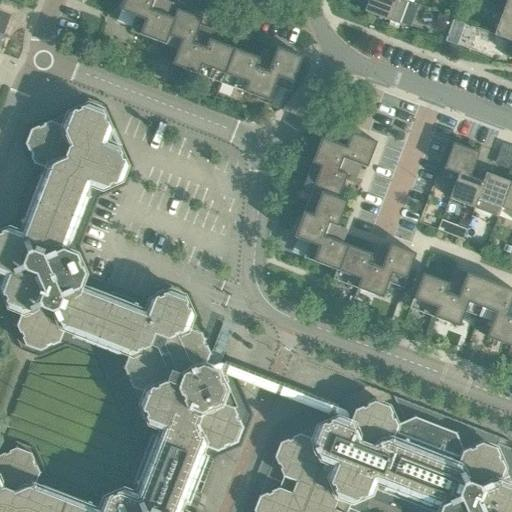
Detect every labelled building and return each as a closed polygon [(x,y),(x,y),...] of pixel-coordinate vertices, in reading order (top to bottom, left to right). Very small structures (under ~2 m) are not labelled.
[(172,19),(150,10),(153,0),(160,0),(164,1),(163,0),(124,0),(120,12),(135,17),(130,32),(163,44),(172,19)] [(389,21),(397,0),(368,0),(364,12),(389,21)] [(511,14),(511,0),(506,0),(503,11),(511,14)] [(220,83),(233,49),(208,39),(205,48),(192,44),(201,20),(176,10),(172,19),(163,44),(177,50),(172,65),(220,83)] [(511,14),(503,11),(493,35),(509,41),(511,42),(511,14)] [(511,59),(511,42),(509,41),(503,56),(511,59)] [(289,92),(296,73),(302,58),(276,48),(267,72),(255,67),(258,58),(233,49),(220,83),(269,102),(274,87),(289,92)] [(208,354),(200,334),(187,329),(192,317),(189,309),(183,297),(169,292),(150,300),(145,312),(137,310),(138,306),(89,287),(88,291),(80,288),(85,275),(76,255),(63,250),(67,242),(70,243),(89,195),(85,193),(89,185),(102,190),(121,182),(126,167),(102,111),(87,105),(31,130),(25,144),(34,164),(47,169),(43,177),(40,176),(21,224),(24,226),(21,234),(8,229),(0,232),(0,289),(25,346),(39,351),(58,343),(63,330),(72,333),(70,336),(119,355),(120,352),(129,355),(124,368),(132,387),(145,392),(140,405),(149,425),(161,430),(158,438),(152,435),(133,484),(139,487),(136,495),(123,490),(104,498),(99,511),(90,508),(92,505),(43,486),(42,489),(34,486),(39,473),(30,454),(16,448),(0,455),(0,511),(180,511),(178,511),(181,503),(188,506),(207,457),(200,454),(203,446),(216,451),(236,442),(241,428),(233,409),(220,404),(225,390),(216,372),(215,372),(206,368),(211,355),(208,354)] [(337,171),(342,159),(366,168),(376,142),(342,129),(336,144),(321,138),(302,187),(311,191),(311,190),(337,199),(337,198),(346,175),(337,171)] [(469,177),(479,153),(453,144),(440,178),(454,184),(458,173),(469,177)] [(505,157),(509,155),(511,148),(502,144),(498,154),(505,157)] [(482,182),(469,177),(458,173),(454,184),(449,199),(474,209),(477,200),(476,199),(483,183),(482,182)] [(500,208),(510,183),(485,173),(482,182),(483,183),(476,199),(477,200),(500,208)] [(511,183),(510,183),(500,208),(511,212),(511,183)] [(323,237),(328,224),(337,227),(346,202),(337,198),(337,199),(311,190),(311,191),(293,238),(309,244),(303,258),(336,271),(346,245),(323,237)] [(402,289),(409,271),(415,254),(390,244),(380,268),(368,264),(371,255),(346,245),(336,271),(333,280),(382,298),(388,283),(402,289)] [(478,317),(491,282),(466,273),(457,297),(444,293),(448,284),(422,274),(409,308),(458,327),(464,312),(478,317)] [(511,347),(511,318),(506,316),(511,300),(511,290),(491,282),(478,317),(491,322),(485,337),(511,347)] [(511,511),(511,487),(495,449),(481,443),(463,451),(455,433),(414,417),(396,426),(388,407),(374,402),(354,411),(349,423),(336,418),(280,443),(253,511),(511,511)]
